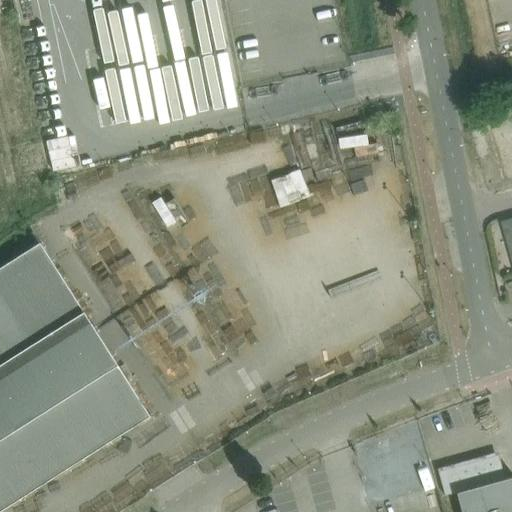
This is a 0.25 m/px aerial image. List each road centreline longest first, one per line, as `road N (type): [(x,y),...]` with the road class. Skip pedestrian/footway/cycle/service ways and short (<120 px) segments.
road 1 (unclassified): [(170,511),(342,412),(493,352)]
road 2 (unclassified): [(467,223),(423,0)]
road 3 (unclassified): [(493,352),(467,223)]
